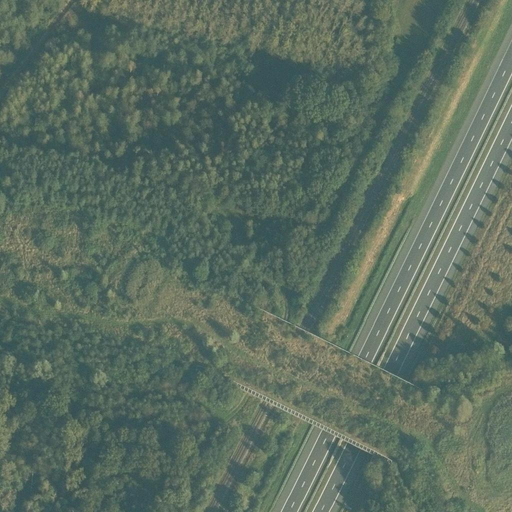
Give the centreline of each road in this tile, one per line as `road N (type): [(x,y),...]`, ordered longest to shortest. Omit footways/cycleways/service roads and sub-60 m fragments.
road 1 (motorway): [(511,56),(289,511)]
road 2 (motorway): [(320,511),(511,120)]
road 3 (track): [(188,489),(0,420)]
road 4 (track): [(79,0),(0,102)]
